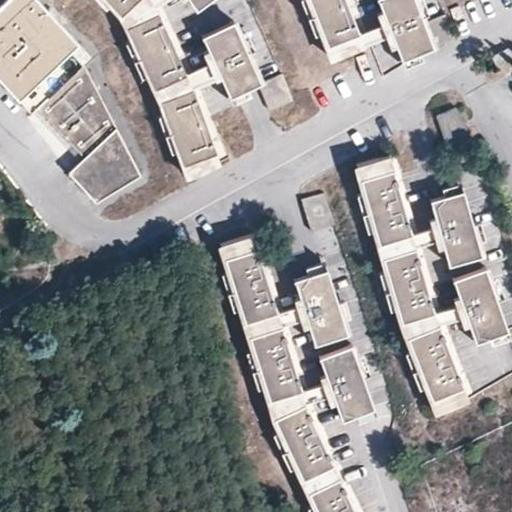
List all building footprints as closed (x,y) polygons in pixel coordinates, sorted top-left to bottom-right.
[(40,0),(13,0),(0,13),(0,76),(37,115),(43,109),(89,159),(74,174),(102,204),(147,177),(89,66),(96,59),(71,33),(85,33),(85,19),(58,19),(40,0)] [(111,0),(126,16),(142,0),(111,0)] [(194,0),(202,10),(216,0),(194,0)] [(350,0),(314,0),(333,48),(364,36),(350,0)] [(420,0),(382,0),(406,60),(439,47),(420,0)] [(132,27),(160,89),(191,75),(163,13),(132,27)] [(239,22),(207,36),(235,98),(267,84),(239,22)] [(198,89),(166,101),(190,166),(222,155),(198,89)] [(433,113),(450,150),(473,139),(456,102),(433,113)] [(394,155),(362,164),(385,244),(419,233),(394,155)] [(467,183),(434,192),(455,265),(488,255),(467,183)] [(324,193),(301,200),(311,232),(335,224),(324,193)] [(259,234),(227,244),(251,322),(284,311),(259,234)] [(423,248),(389,257),(408,321),(442,312),(423,248)] [(511,322),(491,266),(459,278),(485,349),(511,339),(511,322)] [(333,269),(300,280),(321,344),(353,334),(333,269)] [(446,323),(414,336),(439,399),(471,386),(446,323)] [(288,326),(255,336),(275,401),(308,390),(288,326)] [(357,345),(324,357),(348,421),(380,409),(357,345)] [(311,403),(281,418),(310,479),(341,464),(311,403)] [(363,511),(347,477),(316,491),(325,511),(363,511)]
